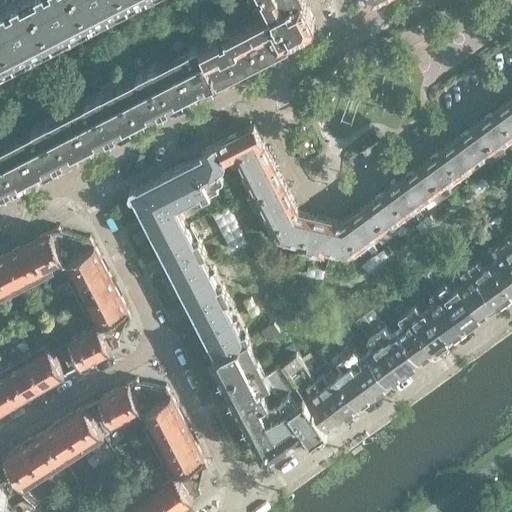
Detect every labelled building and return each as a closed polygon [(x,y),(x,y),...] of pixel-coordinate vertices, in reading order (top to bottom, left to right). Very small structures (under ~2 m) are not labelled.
[(51,35),(33,0),(9,0),(0,5),(0,28),(13,54),(51,35)] [(89,15),(81,0),(33,0),(51,35),(89,15)] [(118,0),(81,0),(89,15),(118,0)] [(242,7),(240,2),(238,0),(232,0),(238,9),(242,7)] [(289,0),(258,0),(263,1),(265,0),(267,0),(272,8),(273,9),(289,0)] [(315,19),(304,0),(289,0),(273,9),(287,37),(288,38),(313,25),(313,24),(314,19),(315,19)] [(287,37),(273,9),(272,8),(252,18),(259,31),(255,33),(257,37),(253,39),(259,52),(269,46),(272,48),(277,45),(278,42),(287,37)] [(166,24),(161,13),(154,17),(159,28),(166,24)] [(159,28),(154,17),(146,21),(152,32),(159,28)] [(259,52),(253,39),(257,37),(255,33),(259,31),(252,18),(234,27),(232,23),(227,22),(222,24),(218,23),(240,65),(248,61),(247,59),(247,58),(259,52)] [(240,65),(218,23),(217,27),(211,30),(210,34),(212,39),(201,44),(217,74),(229,67),(230,67),(231,69),(240,65)] [(0,60),(13,54),(0,28),(0,60)] [(114,51),(109,40),(101,44),(107,55),(114,51)] [(217,74),(201,44),(199,40),(190,44),(192,46),(190,50),(175,58),(182,71),(185,70),(193,86),(208,78),(208,79),(209,79),(210,80),(211,79),(212,79),(212,78),(212,77),(212,76),(217,74)] [(107,55),(101,44),(94,48),(100,59),(107,55)] [(193,86),(185,70),(182,71),(175,58),(159,66),(155,65),(154,63),(146,67),(164,102),(170,99),(169,98),(173,97),(173,96),(193,86)] [(164,102),(146,67),(138,71),(139,73),(138,77),(107,93),(103,92),(102,90),(94,94),(112,129),(117,126),(117,125),(121,123),(155,106),(159,104),(159,105),(164,102)] [(62,78),(56,68),(49,71),(55,82),(62,78)] [(55,82),(49,71),(42,75),(47,86),(55,82)] [(10,105),(4,94),(0,96),(0,104),(2,109),(10,105)] [(112,129),(94,94),(86,98),(87,100),(86,104),(70,112),(77,125),(80,124),(88,140),(102,133),(103,133),(106,131),(107,132),(112,129)] [(511,95),(493,109),(490,109),(486,112),(485,115),(477,121),(499,151),(505,146),(504,143),(504,140),(511,134),(511,95)] [(88,140),(80,124),(77,125),(70,112),(54,120),(51,119),(50,117),(42,121),(60,156),(65,153),(65,152),(68,151),(68,150),(88,140)] [(60,156),(42,121),(34,125),(35,127),(34,131),(18,139),(25,152),(28,150),(36,167),(50,159),(50,160),(54,158),(55,159),(60,156)] [(499,151),(477,121),(469,127),(466,126),(461,129),(461,133),(441,147),(460,172),(466,168),(471,164),(487,152),(490,153),(492,155),(499,151)] [(274,160),(254,122),(216,141),(226,161),(228,165),(237,161),(239,162),(246,174),(274,160)] [(36,167),(28,150),(25,152),(18,139),(2,147),(0,146),(0,168),(8,183),(13,180),(13,179),(16,178),(16,177),(36,167)] [(217,169),(224,165),(226,161),(216,141),(201,149),(202,152),(192,157),(208,189),(215,186),(214,184),(219,181),(221,177),(217,169)] [(460,172),(441,147),(438,149),(435,148),(431,151),(431,155),(422,161),(444,191),(451,186),(449,183),(449,180),(460,172)] [(208,189),(192,157),(169,169),(186,201),(208,189)] [(284,181),(274,160),(246,174),(252,186),(251,189),(248,190),(252,198),(284,181)] [(444,191),(422,161),(414,167),(411,166),(407,169),(406,172),(387,187),(405,212),(411,208),(416,204),(432,192),(436,193),(438,195),(444,191)] [(186,201),(169,169),(137,185),(133,184),(130,186),(128,192),(130,195),(134,197),(140,209),(160,199),(178,205),(186,201)] [(475,191),(489,181),(484,174),(470,184),(475,191)] [(295,202),(284,181),(252,198),(255,205),(258,204),(261,205),(267,216),(295,202)] [(405,212),(387,187),(383,189),(380,189),(376,192),(376,195),(368,201),(389,231),(396,226),(394,223),(395,220),(405,212)] [(195,237),(187,223),(178,205),(160,199),(140,209),(167,262),(203,243),(199,234),(195,237)] [(389,231),(368,201),(349,214),(367,240),(370,238),(377,232),(381,233),(383,235),(389,231)] [(231,210),(227,202),(219,206),(223,213),(231,210)] [(301,241),(308,212),(299,210),(295,202),(267,216),(277,235),(301,241)] [(223,213),(219,206),(211,210),(215,217),(223,213)] [(235,217),(231,210),(223,213),(227,221),(235,217)] [(324,252),(325,247),(332,218),(308,212),(301,241),(300,246),(324,252)] [(227,221),(223,213),(215,217),(219,225),(227,221)] [(367,240),(349,214),(342,220),(332,218),(325,247),(350,253),(365,241),(367,240)] [(421,231),(435,221),(430,214),(416,224),(421,231)] [(239,225),(235,217),(227,221),(231,229),(239,225)] [(231,229),(227,221),(219,225),(224,233),(231,229)] [(66,256),(73,232),(61,228),(59,224),(29,239),(45,271),(53,267),(51,263),(66,256)] [(243,233),(239,225),(231,229),(235,237),(243,233)] [(235,237),(231,229),(224,233),(228,241),(235,237)] [(105,264),(101,255),(90,234),(86,236),(73,232),(66,256),(73,270),(69,272),(73,280),(105,264)] [(247,241),(243,233),(235,237),(239,245),(247,241)] [(511,242),(507,236),(499,242),(511,258),(511,242)] [(239,245),(235,237),(228,241),(232,248),(239,245)] [(45,271),(29,239),(8,250),(24,282),(27,281),(25,277),(36,271),(38,275),(45,271)] [(511,258),(499,242),(492,247),(497,254),(489,260),(511,291),(511,258)] [(218,282),(211,268),(204,254),(208,252),(203,243),(167,262),(191,307),(227,289),(222,280),(218,282)] [(367,270),(389,255),(383,248),(362,263),(367,270)] [(24,282),(8,250),(0,254),(0,286),(3,293),(11,289),(9,285),(20,280),(21,284),(24,282)] [(511,291),(489,260),(482,265),(476,258),(469,264),(497,303),(511,291)] [(116,285),(113,279),(105,264),(73,280),(77,288),(81,286),(84,291),(80,293),(84,301),(116,285)] [(314,274),(316,266),(308,264),(306,272),(314,274)] [(497,303),(469,264),(461,270),(466,277),(458,282),(481,314),(497,303)] [(323,277),(325,268),(316,266),(314,274),(323,277)] [(52,283),(47,275),(41,278),(45,286),(52,283)] [(481,314),(458,282),(451,288),(446,281),(438,286),(466,325),(482,314),(481,314)] [(71,291),(67,283),(61,286),(65,295),(71,291)] [(131,315),(126,304),(116,285),(84,301),(88,309),(92,307),(99,321),(107,324),(108,321),(122,327),(127,317),(131,315)] [(466,325),(438,286),(430,292),(435,299),(428,305),(451,336),(466,325)] [(234,313),(227,300),(231,297),(227,289),(191,307),(203,330),(234,313)] [(255,303),(251,296),(243,300),(247,307),(255,303)] [(259,311),(255,303),(247,307),(252,315),(259,311)] [(451,336),(428,305),(420,310),(415,303),(407,309),(435,348),(451,336)] [(435,348),(407,309),(399,315),(404,322),(397,327),(420,359),(435,348)] [(251,335),(246,325),(242,327),(234,313),(203,330),(215,354),(247,337),(251,335)] [(120,342),(118,338),(122,327),(108,321),(107,324),(99,321),(69,336),(70,339),(73,345),(76,350),(79,356),(82,362),(120,342)] [(277,335),(271,324),(262,329),(268,340),(277,335)] [(420,359),(397,327),(389,333),(384,326),(376,331),(404,370),(420,359)] [(404,370),(376,331),(368,337),(374,344),(366,350),(389,381),(404,370)] [(256,361),(248,347),(251,346),(247,337),(215,354),(212,355),(223,377),(256,361)] [(73,345),(70,339),(59,345),(62,350),(73,345)] [(65,370),(47,340),(38,345),(40,348),(30,354),(28,351),(26,352),(44,383),(48,380),(49,383),(56,379),(54,377),(65,370)] [(65,356),(76,350),(73,345),(62,350),(65,356)] [(389,381),(366,350),(358,355),(353,348),(346,354),(374,392),(374,393),(389,382),(389,381)] [(68,362),(79,356),(76,350),(65,356),(68,362)] [(343,415),(315,376),(296,350),(282,361),(281,362),(328,426),(343,415)] [(44,383),(26,352),(24,354),(25,357),(15,363),(13,360),(6,364),(23,395),(34,389),(35,391),(42,387),(40,385),(44,383)] [(374,392),(346,354),(338,359),(343,366),(335,372),(358,404),(374,392)] [(268,371),(281,362),(282,361),(277,355),(263,365),(268,371)] [(71,367),(82,362),(79,356),(68,362),(71,367)] [(270,380),(265,373),(263,375),(256,361),(223,377),(234,399),(263,384),(270,380)] [(281,362),(268,371),(265,373),(270,380),(272,380),(305,427),(312,438),(328,426),(281,362)] [(23,395),(6,364),(0,367),(0,399),(4,406),(9,404),(10,406),(15,403),(13,401),(23,395)] [(358,404),(335,372),(328,377),(323,370),(315,376),(343,415),(358,404)] [(143,405),(144,397),(147,398),(151,382),(139,380),(137,376),(100,395),(103,400),(106,406),(109,412),(112,417),(113,420),(143,405)] [(272,380),(270,380),(263,384),(269,396),(261,401),(283,444),(305,427),(272,380)] [(182,412),(177,403),(178,402),(174,393),(172,393),(166,382),(162,385),(151,382),(147,398),(144,397),(143,405),(149,419),(146,421),(150,428),(182,412)] [(283,444),(261,401),(269,396),(263,384),(234,399),(262,453),(268,455),(283,444)] [(103,400),(100,395),(91,399),(94,405),(103,400)] [(106,406),(103,400),(94,405),(97,411),(106,406)] [(104,433),(84,403),(74,409),(73,407),(67,411),(68,414),(64,416),(83,446),(86,444),(84,441),(94,435),(96,438),(104,433)] [(109,412),(106,406),(97,411),(100,416),(109,412)] [(112,417),(109,412),(100,416),(103,422),(112,417)] [(203,451),(199,442),(197,442),(190,428),(191,426),(186,418),(184,417),(182,412),(150,428),(154,436),(158,434),(160,440),(157,442),(165,457),(168,456),(176,470),(201,476),(204,465),(208,463),(202,452),(203,451)] [(83,446),(64,416),(61,418),(59,416),(53,420),(54,422),(44,429),(63,459),(71,454),(69,451),(79,444),(81,447),(83,446)] [(63,459),(44,429),(34,435),(33,433),(27,437),(28,439),(24,442),(43,471),(46,470),(44,467),(54,460),(56,463),(63,459)] [(43,471),(24,442),(20,444),(19,442),(13,446),(14,448),(4,455),(23,484),(31,480),(29,476),(39,470),(41,473),(43,471)] [(201,490),(199,486),(201,476),(176,470),(162,479),(160,476),(153,481),(155,484),(174,510),(201,490)] [(171,511),(174,510),(155,484),(143,493),(141,490),(134,495),(136,498),(145,511),(171,511)] [(30,491),(23,485),(19,489),(26,495),(30,491)] [(0,511),(2,511),(8,508),(3,501),(7,498),(0,488),(0,511)] [(37,498),(30,491),(26,495),(33,502),(37,498)] [(145,511),(136,498),(124,507),(122,504),(115,509),(116,511),(145,511)]
